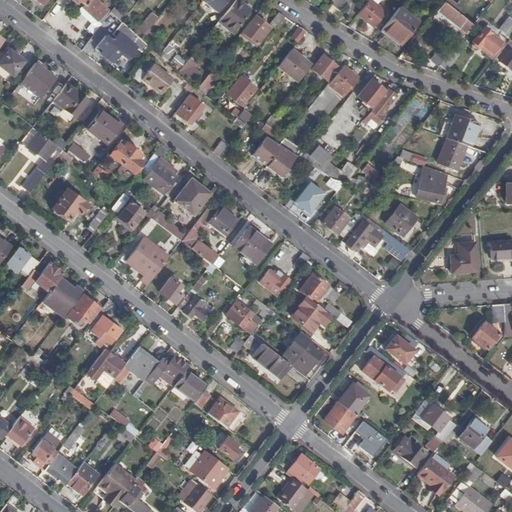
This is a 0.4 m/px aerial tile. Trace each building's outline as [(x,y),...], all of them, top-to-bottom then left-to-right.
[(72,0),(76,3),(78,0),(84,5),(82,7),(97,21),(107,9),(103,6),(96,0),(72,0)] [(226,0),(203,0),(203,1),(202,1),(217,13),(226,0)] [(222,17),(235,0),(226,0),(217,13),(222,17)] [(251,10),(238,0),(235,0),(222,17),(218,22),(232,33),(251,10)] [(334,0),(333,2),(331,4),(339,9),(346,0),(334,0)] [(371,0),(369,0),(358,14),(373,26),(385,11),(376,3),(371,0)] [(448,0),(444,0),(443,1),(453,9),(455,5),(448,0)] [(443,1),(433,15),(442,22),(445,18),(457,28),(459,27),(466,32),(472,24),(459,13),(453,9),(443,1)] [(453,9),(459,13),(463,8),(457,4),(455,5),(453,9)] [(381,30),(399,44),(400,44),(418,21),(400,6),(381,30)] [(139,39),(144,34),(157,17),(151,12),(133,34),(138,38),(139,39)] [(110,13),(106,18),(109,21),(111,23),(113,25),(118,20),(110,13)] [(276,29),(284,18),(278,13),(270,23),(276,29)] [(270,28),(254,15),(242,31),(258,44),(270,28)] [(479,15),(473,23),(479,27),(485,20),(479,15)] [(500,31),(503,34),(511,24),(511,20),(507,17),(497,29),(500,31)] [(495,37),(500,31),(497,29),(488,22),(483,28),(495,37)] [(132,45),(138,38),(133,34),(122,23),(113,33),(116,35),(112,40),(106,33),(94,45),(110,61),(118,53),(125,60),(136,49),(132,45)] [(297,43),(306,32),(298,27),(290,37),(297,43)] [(499,41),(495,37),(483,28),(473,41),(474,42),(473,44),(475,46),(478,46),(479,46),(481,44),(491,52),(499,41)] [(381,30),(380,31),(397,46),(399,44),(381,30)] [(139,39),(143,43),(148,37),(144,34),(139,39)] [(206,37),(199,46),(206,51),(213,42),(206,37)] [(431,57),(440,65),(451,51),(441,44),(431,57)] [(489,54),(491,52),(481,44),(479,46),(489,54)] [(511,45),(500,61),(511,69),(511,45)] [(167,46),(158,57),(166,63),(174,51),(167,46)] [(451,51),(440,65),(447,70),(461,52),(454,46),(451,51)] [(24,61),(9,50),(0,60),(0,66),(12,76),(24,61)] [(298,82),(311,65),(292,50),(278,67),(298,82)] [(184,81),(189,85),(199,72),(193,68),(200,59),(193,54),(177,74),(184,81)] [(342,65),(348,57),(341,54),(333,64),(323,55),(312,69),(328,83),(342,65)] [(55,75),(39,63),(26,79),(42,92),(55,75)] [(173,79),(153,64),(141,79),(150,86),(151,85),(162,93),(173,79)] [(357,77),(342,65),(328,83),(307,109),(317,116),(336,92),(342,97),(357,77)] [(0,66),(0,76),(8,82),(12,76),(0,66)] [(256,89),(241,77),(227,94),(240,105),(247,96),(249,98),(256,89)] [(205,78),(198,87),(206,93),(213,84),(205,78)] [(373,107),(385,91),(370,80),(357,97),(365,103),(362,107),(367,112),(370,108),(371,109),(373,107)] [(191,93),(193,89),(189,85),(184,81),(181,85),(191,93)] [(66,84),(52,101),(68,113),(67,116),(70,119),(72,116),(75,118),(88,100),(66,84)] [(374,108),(373,107),(371,109),(363,120),(366,123),(370,118),(377,124),(383,116),(381,114),(395,96),(389,91),(374,108)] [(189,95),(176,112),(182,118),(181,119),(189,125),(203,107),(189,95)] [(242,112),(223,97),(216,104),(237,118),(242,112)] [(28,106),(17,98),(13,103),(17,107),(14,111),(21,116),(28,106)] [(53,106),(50,113),(58,117),(61,111),(53,106)] [(86,129),(106,143),(120,125),(100,110),(86,129)] [(251,117),(243,112),(238,118),(246,123),(251,117)] [(446,138),(470,147),(479,123),(455,115),(446,138)] [(265,137),(279,145),(284,138),(274,131),(275,130),(265,123),(258,132),(265,137)] [(23,187),(30,192),(53,161),(48,157),(57,146),(38,132),(27,146),(44,159),(23,187)] [(287,168),(296,157),(281,147),(279,145),(265,137),(258,147),(251,155),(261,163),(280,178),(287,168)] [(145,158),(121,140),(109,156),(132,173),(145,158)] [(221,140),(212,152),(219,157),(228,145),(221,140)] [(300,159),(304,154),(285,140),(281,147),(296,157),(300,159)] [(167,149),(160,143),(142,168),(148,173),(144,179),(163,194),(173,181),(176,177),(174,175),(164,168),(167,164),(159,158),(167,149)] [(251,155),(258,147),(254,143),(246,154),(250,158),(251,155)] [(68,150),(84,162),(88,156),(73,145),(68,150)] [(333,157),(312,145),(304,154),(300,159),(314,168),(321,173),(333,157)] [(463,153),(444,145),(437,163),(456,170),(463,153)] [(72,158),(62,150),(57,157),(67,165),(72,158)] [(402,150),(399,157),(413,162),(416,155),(402,150)] [(350,177),(357,168),(346,161),(345,155),(338,151),(333,157),(321,173),(331,179),(346,183),(350,177)] [(278,180),(280,178),(261,163),(251,155),(250,158),(278,180)] [(164,168),(174,175),(177,172),(167,164),(164,168)] [(379,174),(367,164),(361,170),(373,180),(379,174)] [(97,166),(92,172),(102,180),(106,174),(97,166)] [(422,177),(430,180),(432,169),(425,167),(422,177)] [(293,173),(287,168),(280,178),(278,180),(284,184),(293,173)] [(439,203),(446,175),(432,169),(430,180),(428,184),(420,182),(416,197),(439,203)] [(375,184),(350,177),(346,183),(371,189),(375,184)] [(209,193),(191,179),(174,201),(192,215),(209,193)] [(173,181),(163,194),(167,197),(177,185),(173,181)] [(295,202),(308,213),(323,194),(310,183),(295,202)] [(126,189),(121,195),(111,208),(117,212),(130,194),(131,193),(126,189)] [(75,212),(79,215),(87,205),(67,190),(53,208),(68,220),(75,212)] [(144,213),(129,202),(117,217),(132,229),(144,213)] [(416,217),(400,205),(385,224),(401,236),(416,217)] [(349,218),(334,207),(322,223),(336,234),(349,218)] [(86,227),(93,232),(107,213),(101,208),(86,227)] [(218,220),(205,210),(197,220),(198,222),(194,228),(204,236),(208,230),(205,227),(208,224),(224,236),(237,220),(227,213),(225,216),(223,214),(218,220)] [(155,213),(151,218),(181,241),(185,236),(166,221),(168,220),(157,211),(155,213)] [(73,224),(79,215),(75,212),(68,220),(73,224)] [(367,217),(362,213),(348,232),(352,235),(345,245),(354,252),(365,238),(375,246),(382,237),(363,222),(367,217)] [(105,229),(113,218),(108,215),(100,225),(105,229)] [(270,243),(248,227),(233,247),(255,263),(270,243)] [(385,248),(401,261),(410,250),(387,233),(383,238),(389,243),(385,248)] [(0,257),(9,245),(0,238),(0,257)] [(141,279),(147,285),(169,257),(144,238),(125,263),(132,268),(133,266),(144,274),(142,277),(141,279)] [(490,242),(491,259),(511,256),(511,252),(511,240),(490,242)] [(203,258),(211,264),(217,255),(198,241),(191,249),(203,258)] [(450,256),(451,274),(477,271),(475,242),(459,244),(459,255),(450,256)] [(28,275),(32,270),(38,263),(17,248),(4,264),(16,273),(20,269),(28,275)] [(309,258),(303,254),(295,264),(300,268),(309,258)] [(207,268),(211,264),(203,258),(199,262),(207,268)] [(48,292),(59,278),(63,273),(49,263),(39,276),(32,270),(28,275),(20,285),(28,291),(35,282),(48,292)] [(132,268),(142,277),(144,274),(133,266),(132,268)] [(265,276),(283,291),(289,283),(291,281),(278,272),(276,275),(269,270),(265,276)] [(313,274),(300,291),(306,296),(315,303),(328,286),(313,274)] [(283,291),(265,276),(260,282),(279,297),(283,291)] [(205,281),(200,277),(190,291),(194,294),(205,281)] [(65,314),(79,294),(59,278),(48,292),(44,297),(65,314)] [(180,286),(170,278),(159,292),(174,303),(181,294),(176,291),(180,286)] [(89,324),(101,309),(83,296),(72,310),(82,318),(89,324)] [(191,301),(182,312),(190,319),(194,314),(202,321),(209,313),(201,306),(203,303),(194,296),(191,301)] [(258,296),(257,299),(269,308),(272,303),(264,297),(262,299),(258,296)] [(315,303),(306,296),(290,316),(311,332),(318,322),(323,326),(332,316),(324,309),(315,303)] [(185,297),(177,307),(182,312),(191,301),(185,297)] [(269,308),(257,299),(253,303),(261,310),(258,313),(263,317),(270,309),(269,308)] [(201,306),(209,313),(212,308),(205,302),(203,303),(201,306)] [(251,334),(257,326),(248,319),(252,314),(236,302),(233,306),(226,315),(251,334)] [(332,316),(336,319),(341,313),(328,303),(324,309),(332,316)] [(504,321),(504,304),(492,305),(493,322),(504,321)] [(82,318),(72,310),(67,316),(72,320),(74,319),(79,323),(82,318)] [(257,326),(260,321),(252,314),(248,319),(257,326)] [(121,331),(101,316),(90,331),(99,338),(101,336),(111,344),(121,331)] [(498,333),(484,322),(472,338),(486,348),(498,333)] [(288,365),(304,377),(324,351),(301,333),(280,358),(288,365)] [(244,342),(243,344),(249,349),(256,340),(250,335),(244,342)] [(414,350),(395,335),(384,349),(403,363),(414,350)] [(229,347),(236,352),(243,344),(244,342),(237,337),(229,347)] [(288,365),(280,358),(261,344),(251,357),(278,378),(288,365)] [(145,379),(158,363),(137,347),(123,365),(128,368),(144,380),(145,379)] [(31,356),(37,360),(43,352),(38,348),(31,356)] [(112,356),(108,353),(104,349),(85,374),(94,380),(112,356)] [(27,362),(31,356),(27,353),(17,365),(21,369),(27,362)] [(47,378),(52,372),(37,360),(31,356),(27,362),(35,369),(47,378)] [(167,365),(160,360),(158,363),(145,379),(151,384),(163,370),(175,380),(186,366),(174,356),(167,365)] [(398,376),(373,356),(362,371),(387,390),(398,376)] [(27,379),(35,369),(27,362),(21,369),(18,373),(27,379)] [(128,368),(123,365),(116,375),(120,378),(128,368)] [(423,376),(429,381),(438,372),(432,367),(423,376)] [(203,390),(206,386),(185,370),(174,385),(194,401),(203,390)] [(86,391),(94,382),(86,375),(78,384),(86,391)] [(356,381),(354,384),(366,393),(368,390),(356,381)] [(352,383),(338,402),(354,415),(368,396),(366,393),(354,384),(352,383)] [(73,388),(70,393),(90,409),(94,404),(73,388)] [(210,396),(203,390),(194,401),(193,402),(201,408),(210,396)] [(207,413),(226,427),(237,411),(219,398),(207,413)] [(451,430),(455,425),(449,420),(450,418),(425,399),(411,418),(427,430),(430,426),(437,432),(434,435),(442,441),(451,430)] [(354,415),(338,402),(325,420),(341,433),(354,415)] [(114,420),(123,427),(124,427),(129,421),(114,409),(109,416),(114,420)] [(10,426),(5,433),(20,445),(33,429),(18,417),(10,426)] [(0,436),(2,438),(5,433),(10,426),(0,418),(0,436)] [(481,454),(492,440),(485,434),(488,429),(472,418),(458,437),(481,454)] [(385,439),(362,422),(355,432),(364,439),(358,447),(371,457),(385,439)] [(83,430),(77,426),(62,445),(68,450),(83,430)] [(130,442),(135,436),(135,435),(124,427),(123,427),(119,433),(130,442)] [(455,434),(451,430),(442,441),(447,445),(450,440),(455,434)] [(59,440),(48,433),(34,452),(44,460),(59,440)] [(137,437),(153,450),(160,441),(153,435),(148,441),(140,434),(137,437)] [(217,448),(233,460),(241,451),(232,444),(234,441),(226,435),(217,448)] [(434,452),(442,441),(434,435),(426,445),(434,452)] [(393,451),(414,467),(426,453),(405,437),(393,451)] [(511,467),(511,440),(510,438),(496,456),(511,468),(511,467)] [(447,445),(459,454),(462,449),(450,440),(447,445)] [(179,458),(182,451),(173,447),(170,453),(179,458)] [(224,474),(228,468),(207,451),(199,461),(203,465),(197,473),(213,485),(219,477),(218,476),(221,472),(224,474)] [(301,453),(285,473),(292,478),(300,484),(303,480),(301,478),(302,476),(312,463),(301,453)] [(56,454),(44,469),(64,485),(66,483),(76,470),(56,454)] [(430,458),(416,474),(431,486),(428,489),(438,496),(454,475),(430,458)] [(76,470),(66,483),(81,494),(96,474),(82,462),(76,470)] [(105,500),(113,507),(118,500),(134,479),(113,463),(98,483),(107,491),(110,493),(105,500)] [(318,467),(312,463),(302,476),(308,481),(318,467)] [(473,465),(465,476),(473,483),(481,471),(473,465)] [(134,479),(118,500),(133,511),(146,511),(149,509),(137,499),(141,495),(140,492),(144,487),(142,485),(144,482),(136,476),(134,479)] [(222,479),(219,477),(213,485),(215,488),(222,479)] [(506,486),(508,483),(500,477),(496,482),(504,488),(506,486)] [(300,484),(292,478),(277,497),(292,509),(307,490),(300,484)] [(98,483),(92,490),(102,498),(107,491),(98,483)] [(197,511),(211,494),(198,484),(185,502),(197,511)] [(455,504),(464,511),(485,511),(492,504),(469,487),(455,504)] [(511,493),(504,489),(500,496),(510,501),(511,497),(511,493)] [(295,511),(298,511),(312,494),(307,490),(292,509),(295,511)] [(107,491),(102,498),(105,500),(110,493),(107,491)] [(352,511),(365,496),(358,491),(341,511),(352,511)] [(273,511),(278,506),(265,496),(253,511),(273,511)] [(320,506),(323,503),(317,498),(315,501),(320,506)]
